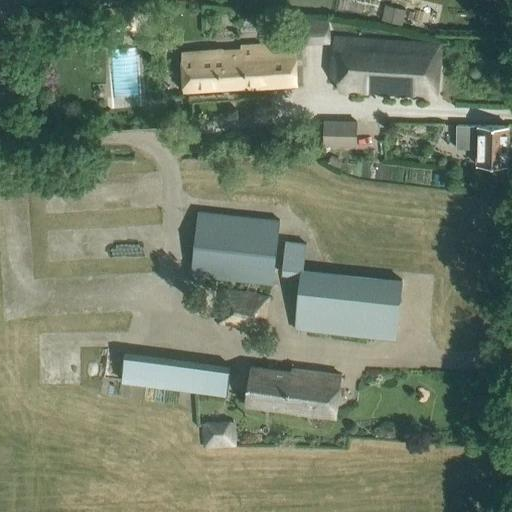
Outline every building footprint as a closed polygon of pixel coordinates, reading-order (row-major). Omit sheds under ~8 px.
[(335,33),(331,74),(340,74),(339,89),(436,95),(440,41),(335,33)] [(298,84),(295,43),(244,45),(244,49),(224,50),(224,49),(186,50),(188,86),(246,84),(246,86),(298,84)] [(350,119),(319,118),(319,143),(350,144),(350,119)] [(510,125),(457,124),(457,147),(478,148),(478,164),(509,165),(510,125)] [(280,218),(198,209),(191,274),(273,282),(280,218)] [(287,241),(283,274),(302,276),(296,329),(396,340),(402,279),(305,268),(304,267),(307,243),(287,241)] [(259,328),(268,291),(223,280),(216,312),(229,315),(228,320),(259,328)] [(248,392),(246,404),(337,416),(342,374),(293,368),(292,371),(251,366),(248,392)] [(205,414),(206,445),(234,443),(233,412),(205,414)]
